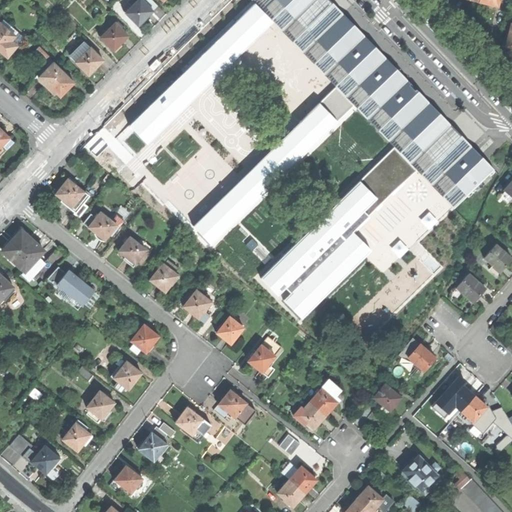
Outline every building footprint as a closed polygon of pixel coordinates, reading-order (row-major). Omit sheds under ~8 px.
[(152,9),(142,0),(137,0),(131,6),(133,7),(126,14),(138,26),(145,19),(153,11),(152,9)] [(142,0),(152,9),(156,5),(151,0),(142,0)] [(278,0),(425,152),(454,125),(333,0),(278,0)] [(236,21),(253,39),(263,29),(255,7),(254,8),(235,15),(234,15),(236,21)] [(254,40),(253,39),(236,21),(236,22),(237,23),(131,126),(129,125),(147,144),(148,143),(146,142),(252,39),(254,40)] [(3,26),(15,36),(19,32),(6,22),(3,26)] [(15,36),(3,26),(0,23),(0,51),(1,52),(11,41),(15,36)] [(128,36),(120,28),(115,23),(100,37),(113,51),(120,44),(123,40),(128,36)] [(511,23),(509,23),(503,46),(510,48),(511,48),(511,23)] [(24,37),(19,32),(15,36),(11,41),(17,46),(24,37)] [(17,46),(11,41),(1,52),(7,57),(17,46)] [(81,55),(89,47),(85,42),(73,54),(77,58),(74,61),(76,63),(83,56),(81,55)] [(122,46),(120,44),(113,51),(115,53),(122,46)] [(50,57),(39,47),(35,51),(46,61),(49,59),(50,57)] [(103,60),(89,47),(81,55),(83,56),(76,63),(88,75),(97,66),(103,60)] [(67,90),(74,83),(68,78),(70,76),(63,70),(62,71),(49,59),(46,61),(41,66),(45,71),(40,76),(38,78),(53,93),(54,92),(60,97),(67,90)] [(38,74),(40,76),(45,71),(41,66),(36,72),(38,74)] [(336,86),(320,103),(337,120),(353,105),(336,86)] [(234,97),(170,158),(195,185),(259,124),(234,97)] [(337,120),(320,103),(300,121),(317,138),(337,120)] [(318,139),(317,138),(300,121),(299,122),(300,123),(195,226),(193,225),(192,225),(211,244),(212,243),(210,242),(316,139),(317,140),(318,139)] [(0,147),(2,145),(9,138),(3,132),(0,128),(0,147)] [(15,143),(9,138),(2,145),(7,151),(15,143)] [(445,173),(468,197),(495,170),(472,145),(445,173)] [(283,300),(302,318),(373,248),(355,229),(417,169),(395,146),(259,276),(278,296),(286,289),(290,293),(283,300)] [(118,174),(143,196),(153,184),(128,162),(118,174)] [(70,208),(84,192),(74,185),(74,186),(67,180),(61,187),(55,194),(62,200),(61,201),(63,202),(70,208)] [(88,196),(84,192),(70,208),(74,212),(75,212),(83,202),(88,196)] [(88,207),(83,202),(75,212),(74,212),(73,213),(79,218),(88,207)] [(104,241),(109,234),(116,225),(112,221),(107,217),(106,218),(99,212),(95,217),(88,226),(91,229),(95,232),(94,233),(95,234),(96,237),(98,238),(100,240),(101,240),(104,241)] [(88,226),(95,217),(90,214),(83,222),(86,225),(88,226)] [(115,216),(112,221),(116,225),(109,234),(112,236),(123,222),(115,216)] [(24,271),(38,256),(43,250),(32,239),(21,230),(13,240),(11,241),(10,243),(2,251),(24,271)] [(146,250),(141,246),(136,242),(135,243),(129,237),(126,241),(124,243),(118,250),(125,256),(123,258),(125,259),(133,266),(138,260),(146,250)] [(145,242),(141,246),(146,250),(138,260),(141,262),(153,248),(145,242)] [(492,265),(500,272),(506,265),(511,258),(496,244),(484,257),(492,265)] [(44,262),(38,256),(24,271),(22,274),(28,279),(44,262)] [(174,272),(167,266),(163,263),(155,272),(156,273),(151,280),(157,285),(159,287),(164,291),(169,284),(172,285),(179,276),(174,272)] [(170,263),(167,266),(174,272),(177,268),(170,263)] [(497,276),(500,272),(492,265),(489,269),(497,276)] [(56,286),(57,285),(57,284),(66,273),(58,266),(48,279),(56,286)] [(82,305),(94,291),(87,286),(74,275),(71,273),(69,275),(66,273),(57,284),(57,285),(82,304),(82,305)] [(456,288),(473,302),(479,295),(485,289),(468,274),(456,288)] [(0,300),(12,287),(0,275),(0,300)] [(203,311),(205,312),(213,303),(196,290),(189,299),(190,300),(184,307),(192,313),(198,318),(203,311)] [(209,316),(205,312),(203,311),(198,318),(204,322),(209,316)] [(229,343),(231,344),(244,328),(229,316),(222,325),(223,326),(221,328),(217,333),(224,339),(229,343)] [(130,341),(133,343),(141,349),(148,354),(149,353),(154,347),(155,345),(153,344),(159,336),(152,331),(151,330),(144,325),(139,332),(138,331),(130,341)] [(261,344),(275,355),(281,348),(267,337),(261,344)] [(407,358),(408,357),(420,344),(412,337),(398,355),(401,357),(407,358)] [(137,354),(141,349),(133,343),(130,348),(137,354)] [(268,364),(275,355),(261,344),(257,349),(253,354),(254,355),(249,362),(262,372),(268,364)] [(417,365),(423,371),(435,358),(426,350),(420,344),(408,357),(417,365)] [(125,387),(128,390),(136,380),(135,380),(138,375),(139,374),(140,372),(126,361),(120,368),(118,367),(111,376),(118,382),(114,387),(121,392),(125,387)] [(274,369),(268,364),(262,372),(268,377),(274,369)] [(420,375),(423,371),(417,365),(413,369),(420,375)] [(78,374),(89,383),(95,376),(90,373),(84,367),(78,374)] [(455,406),(461,411),(474,396),(468,390),(462,385),(465,381),(458,376),(448,387),(435,402),(436,403),(448,414),(455,406)] [(329,397),(332,399),(335,396),(340,390),(328,380),(321,388),(330,396),(329,397)] [(381,403),(390,410),(401,397),(397,394),(384,384),(373,397),(378,401),(381,403)] [(336,403),(332,399),(329,397),(330,396),(321,388),(310,401),(325,415),(331,409),(336,403)] [(86,407),(93,413),(100,418),(104,421),(111,412),(109,410),(115,403),(108,398),(100,391),(94,398),(93,398),(86,407)] [(218,404),(230,413),(235,417),(246,403),(237,396),(236,397),(229,391),(225,396),(222,400),(218,404)] [(473,421),(486,406),(479,400),(474,396),(461,411),(473,421)] [(303,409),(297,415),(306,423),(307,422),(314,428),(320,421),(325,415),(310,401),(303,409)] [(256,411),(246,403),(235,417),(244,425),(256,411)] [(448,414),(436,403),(432,407),(444,418),(448,414)] [(225,419),(230,413),(218,404),(213,410),(225,419)] [(488,404),(486,406),(473,421),(476,424),(483,430),(484,432),(492,422),(496,418),(494,415),(488,404)] [(191,436),(204,420),(194,413),(194,414),(191,412),(186,408),(181,415),(176,421),(183,427),(182,429),(191,436)] [(507,435),(511,439),(511,423),(509,418),(503,409),(494,415),(496,418),(492,422),(507,435)] [(96,424),(100,418),(93,413),(89,418),(96,424)] [(211,425),(204,420),(191,436),(198,442),(202,436),(211,425)] [(163,422),(159,428),(167,434),(171,437),(175,431),(163,422)] [(63,440),(76,451),(82,443),(84,445),(88,441),(90,438),(92,436),(75,423),(68,432),(69,433),(63,440)] [(478,435),(483,430),(476,424),(472,429),(478,435)] [(152,432),(162,440),(167,434),(159,428),(156,426),(152,432)] [(168,445),(162,440),(152,432),(148,437),(144,442),(145,442),(139,450),(153,460),(158,453),(161,455),(168,445)] [(31,464),(32,463),(38,456),(36,455),(37,454),(29,447),(32,445),(19,434),(9,445),(31,464)] [(300,444),(288,434),(279,446),(291,455),(300,444)] [(496,445),(497,454),(511,441),(511,439),(507,435),(496,445)] [(39,469),(44,474),(45,475),(46,474),(45,473),(51,467),(53,469),(61,460),(44,446),(37,454),(36,455),(38,456),(32,463),(39,469)] [(415,485),(425,494),(436,484),(432,480),(437,475),(418,455),(410,463),(402,470),(409,477),(407,479),(414,486),(415,485)] [(289,464),(281,473),(289,479),(297,471),(289,464)] [(123,486),(131,493),(142,478),(133,471),(132,472),(125,466),(121,472),(114,479),(123,486)] [(289,479),(304,494),(311,486),(315,481),(308,475),(309,474),(301,466),(297,471),(289,479)] [(454,484),(459,490),(461,487),(470,479),(461,469),(455,475),(459,479),(454,484)] [(461,487),(484,511),(502,511),(471,478),(470,479),(461,487)] [(123,486),(114,479),(108,486),(117,493),(120,490),(123,486)] [(286,500),(293,506),(299,500),(304,494),(289,479),(284,485),(277,493),(286,501),(286,500)] [(356,499),(369,511),(370,511),(375,507),(380,511),(384,506),(380,502),(382,499),(374,492),(373,492),(367,487),(361,493),(356,499)] [(369,511),(356,499),(350,505),(344,511),(369,511)]
